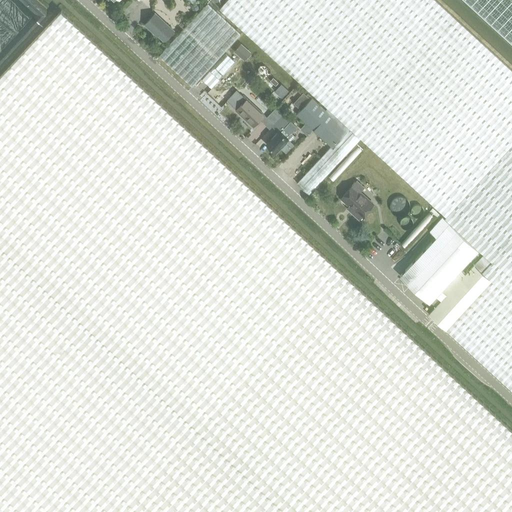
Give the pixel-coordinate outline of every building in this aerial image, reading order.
[(225,0),(220,7),(218,9),(262,48),(327,107),(360,137),(398,173),(445,216),(444,218),(479,250),(483,254),(474,264),(491,280),(446,329),(497,376),(511,390),(511,70),(491,51),(435,0),(225,0)] [(511,0),(465,0),(511,43),(511,0)] [(192,86),(241,33),(208,3),(184,30),(160,56),(192,86)] [(0,511),(511,511),(511,429),(262,195),(61,7),(0,73),(0,511)] [(164,40),(173,30),(155,13),(145,24),(157,35),(158,35),(164,40)] [(241,44),(234,51),(241,57),(248,50),(241,44)] [(211,88),(236,62),(225,53),(202,79),(211,88)] [(281,83),(274,91),(282,98),(289,90),(281,83)] [(236,91),(228,100),(236,108),(235,110),(253,127),(260,119),(263,116),(265,114),(262,112),(246,97),(245,99),(236,91)] [(303,92),(298,98),(305,104),(312,97),(308,93),(306,95),(303,92)] [(327,107),(325,109),(312,97),(305,104),(297,114),(331,146),(297,183),(309,194),(360,137),(327,107)] [(265,114),(263,116),(265,119),(272,125),(283,114),(276,107),(267,116),(265,114)] [(278,131),(267,142),(276,151),(281,146),(286,151),(293,144),(290,141),(295,136),(294,135),(291,132),(292,131),(297,126),(283,114),(272,125),(278,131)] [(359,219),(373,204),(360,191),(363,187),(356,181),(341,197),(354,209),(351,212),(359,219)] [(436,236),(400,275),(429,302),(436,295),(441,300),(437,304),(429,313),(437,321),(446,330),(446,329),(491,280),(474,264),(465,274),(461,270),(479,250),(444,218),(442,216),(429,230),(436,236)] [(431,302),(435,306),(439,301),(436,297),(431,302)]
